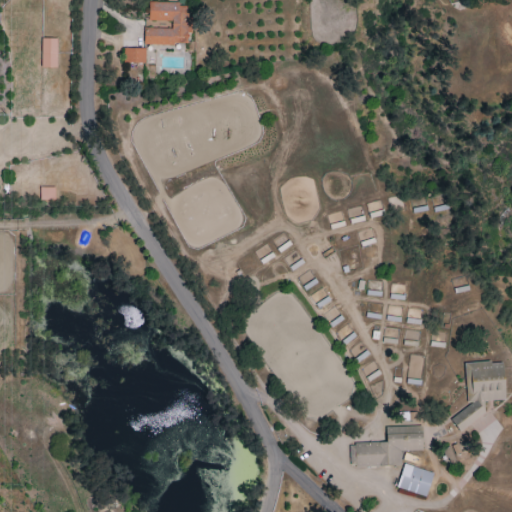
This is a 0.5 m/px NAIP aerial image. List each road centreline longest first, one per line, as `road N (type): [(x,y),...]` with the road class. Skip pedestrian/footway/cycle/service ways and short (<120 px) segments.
road 1 (residential): [(182,291),(103,149),(92,104),(93,0)]
road 2 (residential): [(275,455),(182,291)]
